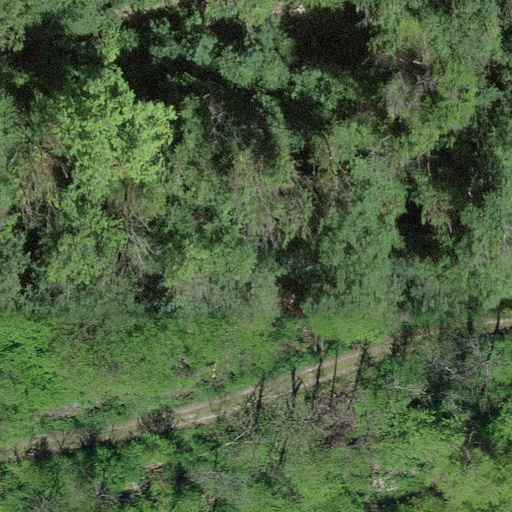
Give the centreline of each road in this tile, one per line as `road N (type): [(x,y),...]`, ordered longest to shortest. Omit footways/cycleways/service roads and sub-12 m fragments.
road 1 (track): [(0,447),(511,312)]
road 2 (track): [(0,42),(174,0)]
